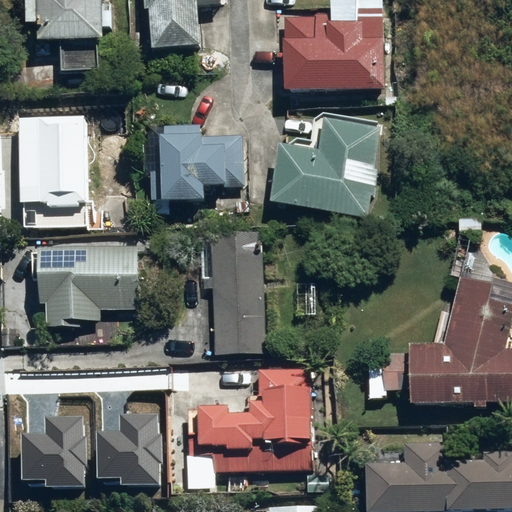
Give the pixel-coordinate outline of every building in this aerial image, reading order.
[(35,0),(37,27),(49,26),(50,43),(113,41),(113,29),(122,29),(121,13),(112,13),(111,0),(35,0)] [(157,0),(163,53),(197,50),(197,51),(214,49),(210,8),(230,6),(229,0),(157,0)] [(371,24),(339,25),(339,16),(290,17),(293,96),(336,95),(373,94),(393,93),(392,41),(372,42),(371,24)] [(91,119),(30,121),(34,209),(59,208),(59,211),(89,209),(89,206),(98,206),(95,135),(91,135),(91,119)] [(385,172),(382,172),(389,130),(336,121),(330,153),(292,147),(282,206),(373,221),(377,199),(380,199),(385,172)] [(173,153),(175,174),(158,175),(159,202),(177,201),(177,205),(217,203),(217,189),(251,189),(248,137),(216,139),(215,137),(207,137),(207,127),(172,129),(173,153)] [(266,233),(215,235),(221,359),(272,357),(266,233)] [(147,250),(50,251),(50,255),(41,255),(42,312),(57,312),(57,330),(81,330),(81,325),(107,325),(107,312),(148,312),(147,250)] [(496,411),(496,405),(511,405),(511,404),(511,285),(469,276),(454,347),(422,347),(420,405),(484,405),(484,411),(496,411)] [(320,473),(319,445),(324,445),(323,422),(319,422),(318,390),(318,370),(265,371),(266,400),(279,400),(279,403),(263,404),(264,414),(241,415),(241,408),(210,409),(211,436),(197,437),(197,459),(218,458),(219,476),(320,473)] [(129,451),(129,446),(101,446),(101,424),(78,424),(78,432),(31,432),(32,496),(129,495),(129,493),(164,493),(164,451),(129,451)] [(511,511),(511,454),(492,455),(493,464),(458,465),(457,445),(411,446),(411,466),(378,467),(378,511),(511,511)]
